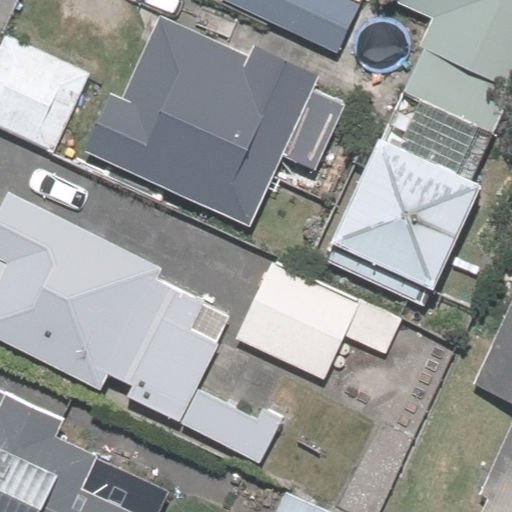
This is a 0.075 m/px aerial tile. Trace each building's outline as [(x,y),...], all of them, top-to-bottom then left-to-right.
[(347,0),(211,0),(211,1),(332,54),(355,3),(347,0)] [(511,0),(373,0),(417,23),(403,48),(482,90),(491,95),(511,55),(511,0)] [(234,238),(272,162),(302,177),(335,110),(298,91),(151,19),(111,99),(96,91),(65,154),(234,238)] [(81,71),(0,31),(0,137),(38,157),(81,71)] [(438,173),(359,131),(304,235),(415,294),(470,190),(438,173)] [(0,346),(257,465),(276,423),(186,382),(207,336),(177,322),(195,283),(0,193),(0,346)] [(220,342),(314,382),(332,341),(369,357),(389,310),(258,254),(220,342)] [(511,265),(455,384),(511,411),(511,265)] [(55,444),(65,425),(0,393),(0,511),(144,511),(155,492),(55,444)] [(511,511),(511,427),(496,421),(455,511),(511,511)] [(318,511),(322,506),(277,486),(265,511),(318,511)]
